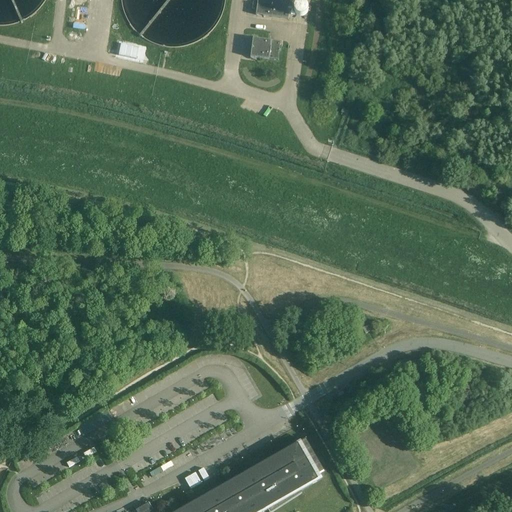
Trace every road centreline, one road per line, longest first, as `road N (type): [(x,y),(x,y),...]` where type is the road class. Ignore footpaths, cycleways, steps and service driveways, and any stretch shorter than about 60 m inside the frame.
road 1 (unclassified): [(511,363),(448,344),(401,347),(257,429)]
road 2 (unclassified): [(511,244),(460,196),(330,153)]
